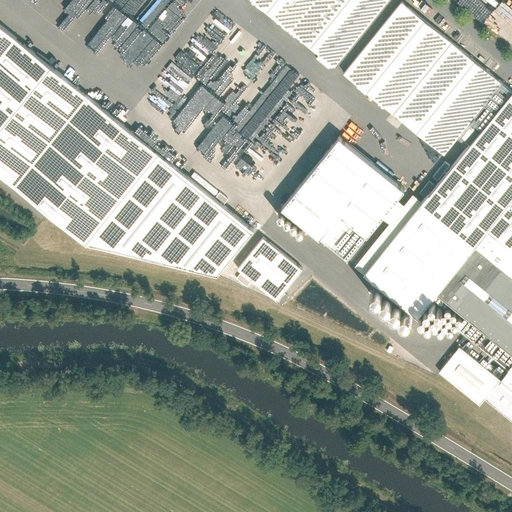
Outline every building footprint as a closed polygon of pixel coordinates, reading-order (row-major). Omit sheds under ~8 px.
[(17,0),(30,8),(32,12),(46,0),(17,0)] [(83,37),(112,45),(122,36),(136,23),(139,14),(140,13),(136,8),(137,3),(133,0),(126,0),(127,0),(126,0),(58,0),(47,11),(54,18),(63,10),(70,18),(60,28),(70,31),(73,28),(79,30),(78,34),(84,36),(83,37)] [(249,0),(331,65),(382,0),(249,0)] [(401,2),(343,71),(442,153),(500,84),(401,2)] [(224,17),(199,55),(206,60),(210,53),(219,59),(239,27),(224,17)] [(218,274),(256,228),(0,22),(0,174),(87,244),(218,274)] [(166,101),(173,107),(168,114),(179,123),(177,125),(179,127),(196,105),(175,89),(166,101)] [(318,119),(322,123),(338,104),(322,90),(315,99),(312,103),(318,108),(317,110),(321,114),(318,119)] [(508,369),(501,378),(459,344),(436,373),(477,405),(482,399),(511,422),(511,92),(510,91),(417,209),(403,198),(352,263),(418,316),(426,304),(508,369)] [(267,177),(271,179),(276,173),(280,165),(284,160),(287,154),(289,151),(287,150),(288,148),(280,144),(275,140),(279,132),(272,140),(270,139),(272,136),(267,133),(264,140),(262,139),(260,143),(247,157),(246,159),(257,169),(259,170),(267,177)] [(404,187),(338,138),(282,213),(348,263),(404,187)] [(305,268),(265,235),(238,268),(279,301),(305,268)]
